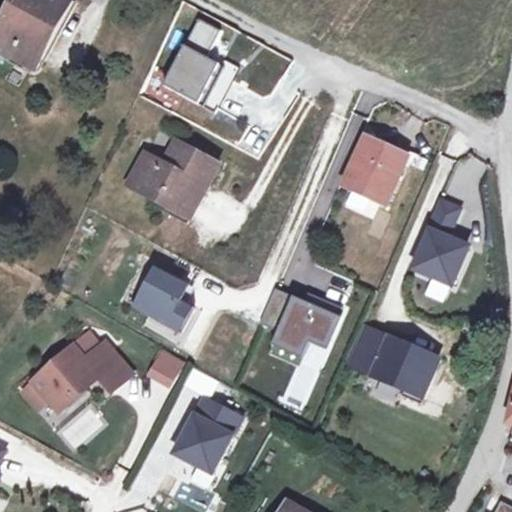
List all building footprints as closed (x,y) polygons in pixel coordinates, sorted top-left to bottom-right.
[(1,0),(0,3),(0,39),(26,53),(54,0),(1,0)] [(216,32),(199,24),(167,87),(201,104),(221,64),(204,56),(216,32)] [(142,145),(127,174),(178,202),(195,172),(204,177),(215,156),(172,133),(160,154),(142,145)] [(411,157),(367,137),(345,184),(388,204),(411,157)] [(189,208),(204,177),(195,172),(178,202),(189,208)] [(461,209),(441,200),(412,270),(452,286),(469,245),(449,237),(461,209)] [(185,285),(153,269),(135,306),(181,329),(195,301),(181,294),(185,285)] [(339,316),(277,292),(266,322),(280,328),(274,344),(302,355),(308,338),(327,346),(339,316)] [(437,358),(367,331),(353,368),(423,395),(437,358)] [(132,376),(105,339),(85,353),(73,337),(8,385),(35,422),(93,380),(104,396),(132,376)] [(182,362),(163,352),(151,375),(170,385),(182,362)] [(243,418),(204,398),(176,454),(214,473),(243,418)]
